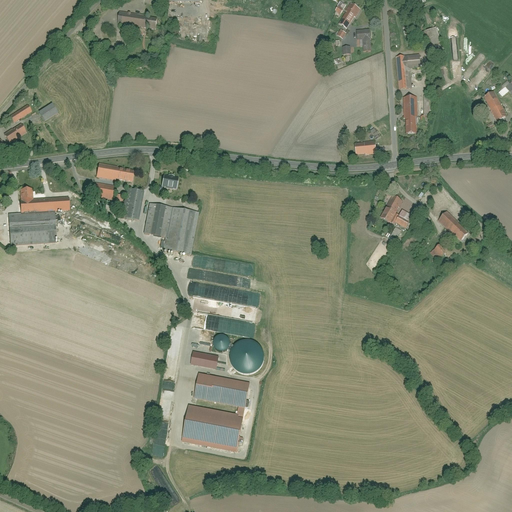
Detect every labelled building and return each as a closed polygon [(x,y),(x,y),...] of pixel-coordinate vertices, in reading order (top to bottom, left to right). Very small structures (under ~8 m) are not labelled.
[(351,6),(339,26),(348,31),(361,11),(351,6)] [(338,8),(335,13),(341,16),(344,11),(338,8)] [(121,12),(119,27),(156,32),(158,17),(121,12)] [(436,29),(422,35),(433,62),(447,57),(436,29)] [(337,37),(343,41),(347,35),(341,31),(337,37)] [(364,53),(371,53),(370,31),(357,32),(358,49),(363,49),(364,53)] [(420,70),(419,57),(397,59),(399,91),(412,91),(411,71),(420,70)] [(496,92),(483,99),(497,123),(510,116),(496,92)] [(425,97),(424,117),(434,118),(435,97),(425,97)] [(404,99),(406,136),(419,135),(418,99),(404,99)] [(39,114),(46,123),(59,114),(53,105),(39,114)] [(10,118),(14,124),(32,113),(28,107),(10,118)] [(385,124),(371,133),(377,141),(390,132),(385,124)] [(5,136),(10,145),(27,134),(22,125),(5,136)] [(356,146),(357,157),(377,156),(376,145),(356,146)] [(100,166),(98,178),(131,185),(134,172),(100,166)] [(164,178),(163,188),(177,191),(179,181),(164,178)] [(96,185),(93,198),(114,202),(116,189),(96,185)] [(10,215),(11,247),(57,244),(55,213),(69,212),(68,199),(34,201),(33,191),(21,191),(22,202),(20,202),(21,214),(10,215)] [(127,191),(122,219),(140,222),(145,194),(127,191)] [(400,217),(397,215),(403,203),(393,198),(381,219),(394,226),(400,217)] [(150,206),(145,236),(165,239),(163,252),(193,257),(200,214),(170,209),(170,210),(150,206)] [(397,225),(407,230),(413,217),(403,212),(397,225)] [(448,213),(439,223),(462,242),(470,232),(448,213)] [(390,235),(397,239),(401,232),(394,228),(390,235)] [(439,246),(431,253),(438,260),(445,253),(439,246)] [(200,377),(195,400),(247,409),(251,386),(200,377)] [(189,411),(183,441),(238,450),(243,420),(189,411)]
